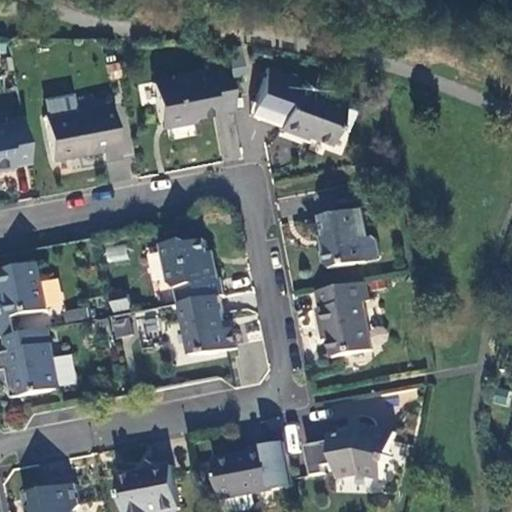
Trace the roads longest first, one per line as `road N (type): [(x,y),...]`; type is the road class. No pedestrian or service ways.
road 1 (residential): [(0,230),(252,181),(292,398)]
road 2 (residential): [(292,398),(0,449)]
